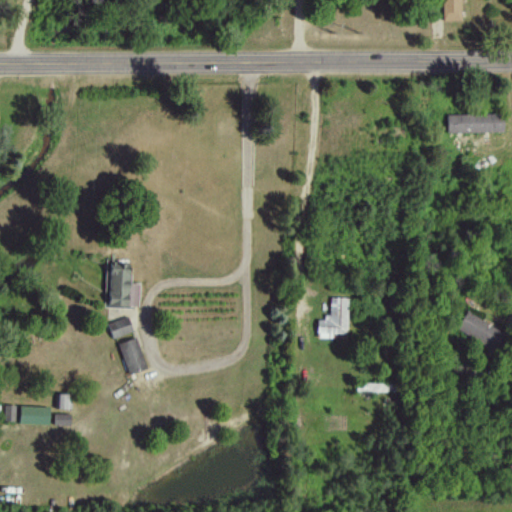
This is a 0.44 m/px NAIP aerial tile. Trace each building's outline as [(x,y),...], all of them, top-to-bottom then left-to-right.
[(458,0),(439,0),(440,20),(459,19),(458,0)] [(501,130),(501,112),(444,113),(445,131),(501,130)] [(136,305),(136,281),(126,281),(127,261),(106,261),(105,304),(136,305)] [(316,318),(316,336),(330,337),(330,332),(346,333),(347,297),(327,296),(326,318),(316,318)] [(501,331),(465,310),(454,328),(491,349),(501,331)] [(104,322),(110,338),(130,330),(124,314),(104,322)] [(143,367),(134,335),(115,341),(125,373),(143,367)] [(69,407),(69,392),(55,392),(54,407),(69,407)] [(46,422),(46,405),(16,404),(16,422),(46,422)] [(66,423),(67,413),(51,412),(51,423),(66,423)]
